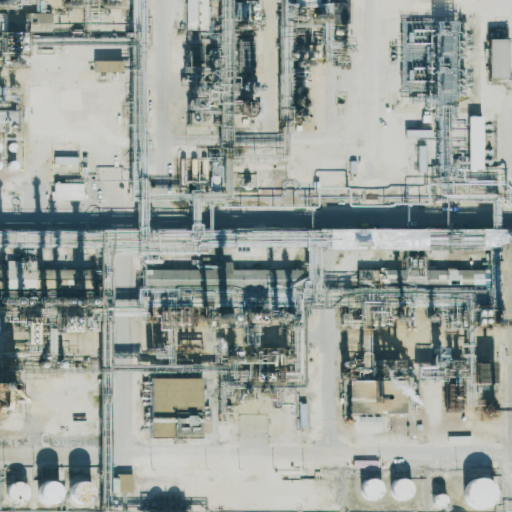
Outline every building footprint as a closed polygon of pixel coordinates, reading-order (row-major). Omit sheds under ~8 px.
[(184,0),(184,29),(205,29),(205,0),(184,0)] [(50,13),(14,12),(13,31),(50,32),(50,13)] [(452,19),(427,18),(427,28),(413,27),(413,21),(402,20),(400,59),(432,60),(433,53),(450,54),(452,19)] [(504,77),(505,38),(486,37),(485,76),(504,77)] [(92,71),(120,71),(120,60),(92,60),(92,71)] [(466,169),(480,169),(481,115),(467,115),(466,169)] [(52,164),(77,164),(77,156),(52,156),(52,164)] [(52,200),(82,200),(83,183),(52,182),(52,200)] [(4,289),(34,289),(34,261),(6,261),(6,269),(0,269),(0,286),(4,286),(4,289)] [(143,267),(143,286),(224,287),(224,286),(240,286),(240,267),(143,267)] [(383,278),(394,277),(393,269),(382,270),(383,278)] [(485,284),(486,269),(459,269),(459,284),(485,284)] [(489,362),(469,363),(469,383),(490,382),(489,362)] [(135,462),(243,462),(244,444),(181,444),(181,438),(199,438),(199,377),(148,377),(148,442),(135,442),(135,462)] [(69,379),(69,392),(93,391),(93,378),(69,379)] [(371,379),(345,380),(345,413),(372,412),(371,379)] [(131,474),(115,473),(115,478),(108,478),(108,492),(131,492),(131,474)] [(403,502),(413,487),(394,475),(385,490),(403,502)] [(384,487),(366,476),(356,492),(374,503),(384,487)] [(67,479),(62,495),(87,503),(93,487),(67,479)] [(492,507),(493,480),(462,479),(461,506),(492,507)] [(59,483),(35,482),(34,503),(58,504),(59,483)] [(5,502),(26,501),(26,483),(4,484),(5,502)] [(446,494),(431,495),(431,507),(446,506),(446,494)]
